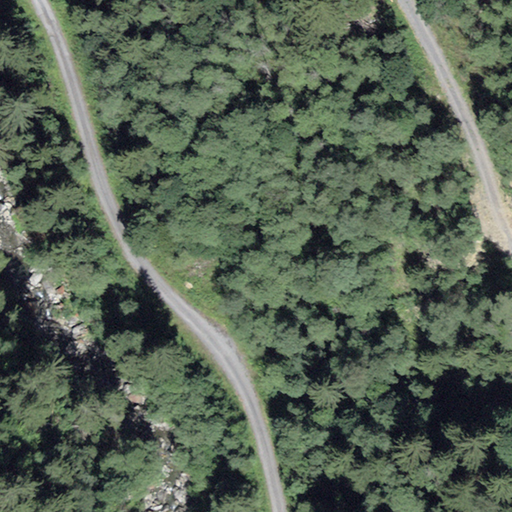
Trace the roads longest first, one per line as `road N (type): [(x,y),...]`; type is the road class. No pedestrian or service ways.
road 1 (track): [(21,0),(95,231),(240,406),(264,511)]
road 2 (track): [(388,0),(480,226),(511,268)]
